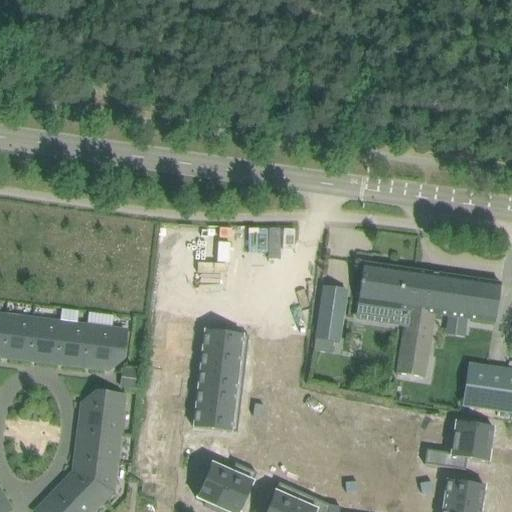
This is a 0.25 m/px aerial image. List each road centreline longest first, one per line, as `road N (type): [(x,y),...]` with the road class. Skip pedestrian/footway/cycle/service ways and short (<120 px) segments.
road 1 (secondary): [(511,211),(0,140)]
road 2 (residential): [(25,495),(43,490),(66,463),(70,408),(52,380),(27,377),(0,415)]
road 3 (residential): [(156,511),(175,356)]
